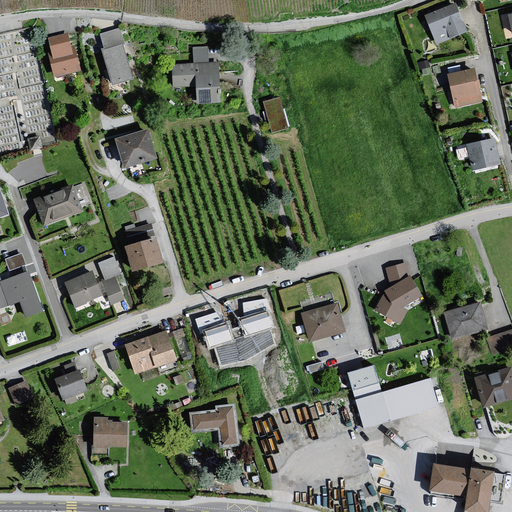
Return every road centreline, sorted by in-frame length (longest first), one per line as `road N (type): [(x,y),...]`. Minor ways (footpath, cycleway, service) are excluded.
road 1 (residential): [(511,210),(208,298),(0,373)]
road 2 (residential): [(0,21),(74,12),(280,26),(418,0)]
